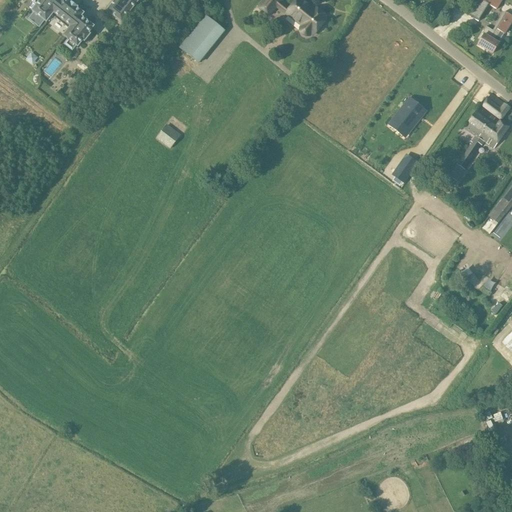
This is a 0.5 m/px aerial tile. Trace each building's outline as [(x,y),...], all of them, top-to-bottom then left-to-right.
[(61,2),(58,0),(35,0),(33,3),(37,6),(33,11),(33,12),(34,12),(45,21),(46,22),(47,21),(51,15),(61,2)] [(51,15),(69,30),(70,30),(80,17),(82,15),(83,14),(82,13),(82,14),(76,9),(77,8),(76,7),(72,4),(71,3),(70,4),(64,0),(62,0),(61,2),(51,15)] [(130,10),(117,0),(115,0),(107,10),(121,22),(130,10)] [(117,0),(130,10),(138,0),(117,0)] [(269,16),(280,1),(281,0),(263,0),(259,7),(269,16)] [(304,0),(296,0),(287,13),(303,24),(300,30),(300,32),(301,34),(302,35),(304,35),(308,36),(312,33),(313,34),(327,16),(325,15),(326,13),(316,6),(315,8),(304,0)] [(502,0),(501,0),(477,0),(468,16),(478,22),(488,4),(495,8),(497,9),(502,0)] [(484,34),(477,45),(492,54),(498,43),(504,34),(504,35),(511,22),(511,16),(504,12),(493,31),(486,27),(482,33),(484,34)] [(225,31),(205,15),(179,48),(199,64),(225,31)] [(92,27),(80,17),(70,30),(69,30),(65,36),(65,35),(64,36),(65,37),(68,40),(65,45),(72,50),(76,46),(77,46),(76,46),(77,47),(78,46),(83,40),(83,41),(84,42),(85,41),(88,36),(89,36),(89,35),(88,35),(88,34),(92,28),(93,27),(92,27)] [(510,108),(491,94),(482,106),(501,121),(510,108)] [(392,121),(408,133),(425,112),(410,99),(392,121)] [(456,164),(465,170),(484,142),(493,149),(509,127),(500,121),(499,121),(479,107),(464,128),(475,136),(456,164)] [(180,136),(166,125),(156,138),(170,149),(180,136)] [(403,183),(412,169),(402,162),(393,176),(403,183)] [(511,185),(488,216),(498,224),(505,214),(506,214),(511,207),(511,206),(511,185)]
